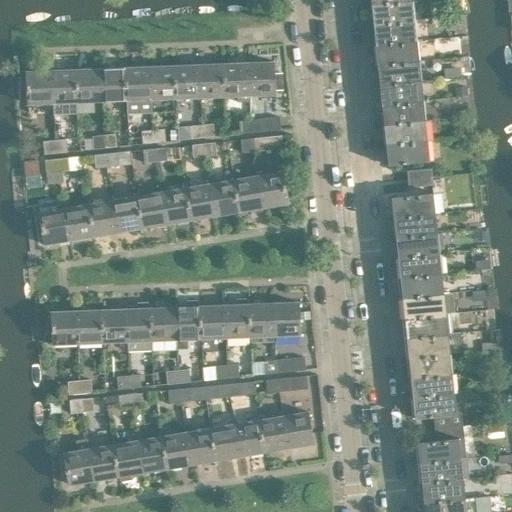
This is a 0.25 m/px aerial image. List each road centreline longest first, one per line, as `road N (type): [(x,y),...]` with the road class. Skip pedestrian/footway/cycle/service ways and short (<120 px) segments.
road 1 (residential): [(354,511),(303,0)]
road 2 (residential): [(389,511),(343,0)]
